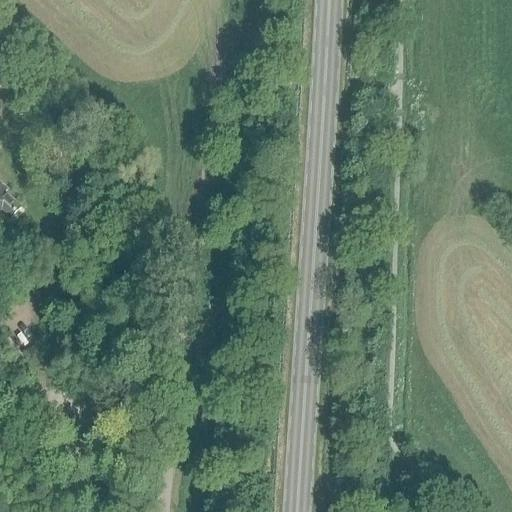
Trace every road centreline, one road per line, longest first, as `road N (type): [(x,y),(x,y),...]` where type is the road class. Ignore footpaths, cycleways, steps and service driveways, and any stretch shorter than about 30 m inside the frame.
road 1 (primary): [(298,511),(328,0)]
road 2 (unclassified): [(159,511),(185,265)]
